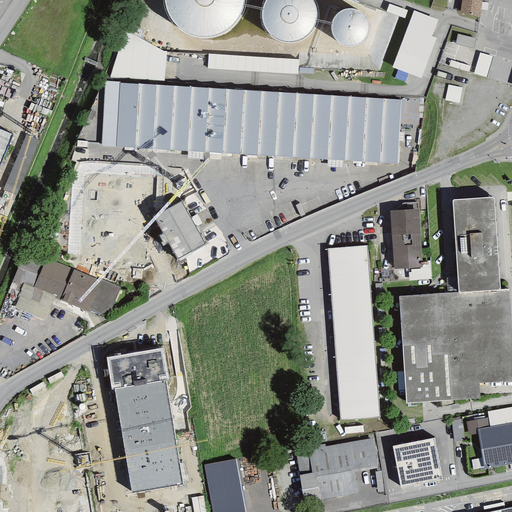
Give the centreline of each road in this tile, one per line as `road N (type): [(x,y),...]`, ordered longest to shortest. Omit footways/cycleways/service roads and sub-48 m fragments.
road 1 (tertiary): [(511,139),(317,224),(0,392)]
road 2 (unknown): [(395,511),(382,435),(437,427),(462,505)]
